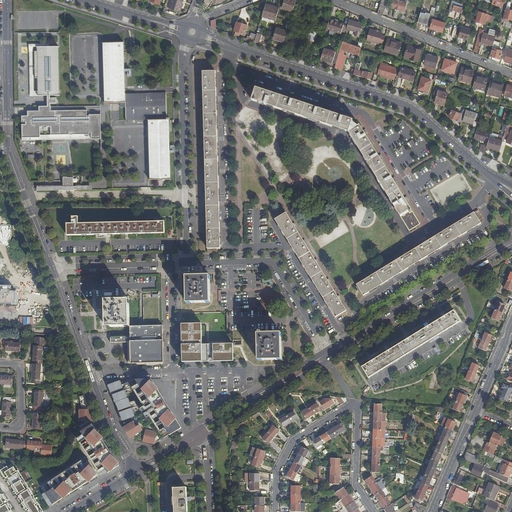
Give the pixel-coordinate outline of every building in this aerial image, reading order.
[(184,0),(172,0),(169,9),(180,12),(184,0)] [(293,12),(296,1),(291,0),(285,0),(282,9),(293,12)] [(404,12),(406,3),(396,0),(393,0),(391,8),(404,12)] [(277,18),(279,9),(265,5),(262,17),(263,17),(262,20),(274,24),(275,21),(276,21),(277,18)] [(451,5),(449,12),(452,12),(452,11),(462,14),(463,9),(451,5)] [(502,21),(504,22),(507,23),(508,20),(511,21),(511,9),(511,11),(506,9),(502,21)] [(426,28),(430,29),(434,16),(435,12),(432,11),(430,16),(421,13),(418,23),(427,26),(426,28)] [(488,16),(486,15),(485,14),(478,13),(475,22),(485,25),(486,22),(488,16)] [(430,29),(442,33),(445,24),(436,21),(437,17),(434,16),(430,29)] [(341,39),(343,40),(346,29),(347,26),(329,20),(326,29),(334,31),(335,30),(341,32),(341,33),(342,34),(341,39)] [(363,24),(349,20),(347,26),(346,29),(356,32),(355,36),(359,37),(360,33),(363,24)] [(245,34),(248,25),(237,22),(234,31),(236,32),(235,35),(239,36),(240,33),(245,34)] [(461,39),(467,41),(470,30),(461,27),(459,35),(462,36),(461,39)] [(284,43),(287,32),(277,29),(273,39),(284,43)] [(314,45),(318,32),(318,31),(318,30),(314,29),(313,30),(313,31),(312,31),(309,30),(308,34),(309,35),(306,43),(314,45)] [(383,44),(386,37),(382,36),(383,33),(370,29),(367,41),(379,44),(380,43),(383,44)] [(474,52),(477,54),(480,43),(483,34),(484,31),(480,30),(477,39),(476,46),(474,52)] [(248,37),(247,40),(254,42),(255,41),(256,35),(252,34),(251,38),(248,37)] [(480,43),(492,47),(495,38),(493,37),(488,35),(483,34),(480,43)] [(398,56),(401,45),(392,42),(388,40),(384,51),(398,56)] [(334,69),(341,71),(346,57),(343,55),(345,50),(355,54),(354,55),(358,57),(360,53),(361,48),(343,41),(342,44),(339,54),(336,64),(334,69)] [(104,44),(105,93),(105,103),(104,103),(120,103),(125,103),(125,107),(126,121),(148,121),(150,180),(149,180),(167,180),(168,180),(171,180),(171,179),(170,179),(169,121),(170,121),(170,119),(166,119),(166,113),(166,111),(166,94),(166,92),(165,92),(165,93),(125,94),(123,44),(124,44),(124,43),(103,43),(103,44),(104,44)] [(418,62),(421,51),(413,48),(413,47),(408,46),(404,57),(418,62)] [(59,95),(59,81),(58,72),(58,58),(58,48),(59,48),(59,47),(37,47),(37,48),(38,48),(38,71),(39,96),(38,96),(60,96),(60,95),(59,95)] [(336,64),(339,54),(324,49),(321,59),(336,64)] [(497,50),(492,49),(490,57),(499,59),(502,52),(497,50)] [(427,55),(424,65),(435,69),(439,58),(427,55)] [(457,63),(445,60),(442,71),(454,74),(457,63)] [(374,74),(394,80),(397,69),(381,64),(381,65),(377,64),(374,74)] [(413,82),(415,73),(401,68),(399,77),(405,79),(405,80),(413,82)] [(474,72),(462,68),(458,80),(470,84),(474,72)] [(353,75),(370,81),(372,74),(368,72),(368,74),(368,75),(363,74),(364,72),(354,69),(353,75)] [(217,253),(217,251),(217,249),(220,249),(216,72),(203,72),(203,82),(201,82),(201,84),(201,86),(203,86),(203,101),(202,101),(202,103),(202,105),(203,105),(204,125),(202,125),(202,127),(202,129),(204,129),(204,134),(205,148),(203,148),(203,150),(203,152),(205,151),(205,168),(205,171),(204,171),(204,173),(204,174),(205,174),(206,194),(204,194),(204,196),(204,198),(206,198),(206,217),(205,217),(205,219),(205,221),(207,221),(207,236),(205,236),(205,238),(205,240),(207,240),(207,254),(217,253)] [(480,77),(476,76),(472,87),(484,91),(488,78),(481,76),(480,77)] [(431,81),(422,78),(418,89),(428,92),(431,81)] [(499,85),(490,82),(487,94),(500,98),(504,85),(499,84),(499,85)] [(389,199),(409,230),(410,231),(420,224),(406,202),(408,200),(406,197),(404,198),(394,182),(396,181),(394,178),(392,179),(387,170),(380,160),(382,158),(380,156),(378,157),(365,134),(366,134),(364,130),(362,131),(357,122),(346,118),(347,116),(343,115),(343,117),(322,110),(322,108),(319,107),(318,109),(296,102),(297,100),(293,99),(293,100),(272,93),(272,92),(268,91),(268,92),(256,88),(251,100),(347,133),(350,137),(389,199)] [(447,93),(438,91),(435,103),(444,105),(447,93)] [(87,111),(51,112),(51,108),(51,107),(40,107),(40,109),(40,112),(28,112),(28,117),(22,117),(22,123),(26,123),(26,126),(22,126),(23,139),(40,138),(40,128),(51,128),(51,136),(70,136),(70,134),(74,134),(74,136),(89,135),(89,133),(92,133),(92,140),(101,140),(100,115),(90,115),(90,117),(87,117),(87,111)] [(460,126),(461,127),(463,121),(466,112),(463,110),(462,114),(457,111),(456,113),(452,110),(448,117),(460,124),(460,126)] [(466,112),(463,121),(473,124),(476,114),(466,111),(466,112)] [(507,127),(503,138),(507,140),(506,142),(511,144),(511,145),(511,146),(511,131),(511,129),(508,128),(507,127)] [(476,130),(474,138),(487,142),(489,134),(476,130)] [(503,141),(489,137),(486,147),(486,148),(500,152),(503,141)] [(74,187),(73,179),(63,179),(64,188),(74,187)] [(442,232),(439,234),(426,242),(425,240),(422,242),(423,244),(406,254),(405,252),(402,254),(404,256),(387,266),(386,264),(383,266),(384,268),(367,278),(366,276),(363,278),(364,280),(356,285),(363,296),(480,223),(479,220),(482,218),(477,210),(466,217),(464,216),(461,218),(462,220),(446,230),(444,228),(441,230),(442,232)] [(275,220),(324,300),(335,318),(346,311),(339,300),(340,299),(338,296),(337,297),(329,283),(330,282),(328,279),(327,280),(317,264),(318,263),(316,260),(315,261),(305,244),(306,243),(304,240),(303,241),(295,227),(296,227),(294,223),(293,224),(286,213),(275,220)] [(67,224),(67,230),(67,235),(101,235),(164,233),(164,221),(78,223),(78,217),(72,217),(72,223),(67,224)] [(187,304),(187,303),(210,303),(210,277),(186,277),(186,304),(187,304)] [(0,303),(15,304),(15,292),(10,291),(10,290),(1,290),(1,291),(0,291),(0,303)] [(128,327),(127,299),(127,296),(122,296),(122,300),(104,300),(104,314),(104,327),(128,327)] [(498,303),(495,311),(502,314),(505,306),(498,303)] [(405,340),(400,344),(389,350),(387,348),(384,349),(386,352),(373,360),(371,358),(368,360),(369,362),(361,367),(368,378),(460,322),(453,311),(445,316),(443,313),(440,315),(442,318),(428,326),(427,323),(423,325),(425,328),(409,338),(407,335),(404,337),(405,340)] [(502,314),(495,311),(491,319),(498,322),(502,314)] [(163,335),(163,325),(129,327),(130,364),(149,363),(162,363),(164,363),(164,348),(163,335)] [(201,325),(182,326),(183,362),(233,361),(233,343),(202,344),(201,325)] [(242,331),(232,331),(232,341),(242,340),(242,331)] [(281,361),(281,334),(261,334),(261,333),(258,333),(258,335),(257,335),(257,362),(281,361)] [(482,341),(489,344),(492,336),(485,334),(482,341)] [(474,338),(471,345),(472,345),(474,342),(480,345),(479,349),(485,352),(489,344),(482,341),(479,340),(474,338)] [(33,364),(43,365),(44,361),(41,361),(43,345),(46,345),(46,340),(36,340),(35,347),(34,347),(33,364)] [(6,343),(6,351),(7,351),(13,352),(20,352),(20,344),(6,343)] [(472,364),(469,371),(476,374),(479,367),(472,364)] [(41,365),(34,365),(33,368),(32,382),(40,383),(41,369),(41,365)] [(476,374),(469,371),(466,379),(473,382),(476,374)] [(0,384),(11,385),(11,382),(12,383),(13,377),(11,377),(0,376),(0,384)] [(145,410),(146,412),(144,414),(146,417),(125,430),(130,437),(155,443),(180,428),(178,424),(165,403),(159,394),(153,383),(150,379),(130,380),(133,392),(143,407),(145,410)] [(107,385),(110,394),(123,389),(120,381),(107,385)] [(511,387),(504,384),(503,386),(502,389),(504,390),(500,399),(508,403),(511,393),(511,387)] [(125,390),(112,395),(115,404),(116,403),(118,411),(131,406),(128,399),(125,390)] [(43,407),(44,393),(36,393),(34,407),(43,407)] [(456,402),(463,405),(466,397),(459,394),(456,402)] [(79,421),(81,427),(92,420),(85,395),(79,397),(82,418),(79,421)] [(347,401),(343,395),(336,399),(339,405),(347,401)] [(2,417),(10,417),(12,404),(11,404),(12,399),(4,398),(4,403),(2,417)] [(322,410),(333,403),(330,398),(319,405),(322,410)] [(456,402),(455,405),(453,410),(459,413),(463,405),(456,402)] [(317,404),(310,409),(314,415),(321,411),(317,404)] [(132,408),(119,413),(122,421),(135,417),(132,408)] [(314,415),(310,409),(302,413),(306,420),(314,415)] [(55,415),(55,412),(54,412),(34,410),(34,414),(33,427),(34,427),(34,428),(41,429),(42,414),(55,415)] [(294,412),(287,416),(291,423),(298,418),(294,412)] [(381,414),(374,413),(374,422),(381,422),(385,422),(385,414),(381,414)] [(291,423),(287,416),(279,421),(283,428),(288,424),(291,423)] [(444,418),(441,426),(442,427),(452,431),(455,423),(444,418)] [(341,424),(335,428),(338,435),(345,431),(341,424)] [(94,470),(99,478),(117,467),(108,452),(109,452),(106,447),(105,448),(99,439),(95,432),(95,431),(91,426),(80,433),(89,448),(93,455),(94,455),(101,466),(94,470)] [(273,426),(268,432),(273,437),(279,431),(273,426)] [(442,427),(438,435),(442,436),(448,439),(452,431),(442,427)] [(338,435),(335,428),(327,433),(331,439),(338,435)] [(373,439),(384,440),(385,431),(381,431),(373,430),(373,439)] [(273,437),(268,432),(262,439),(268,444),(273,437)] [(324,444),(331,439),(327,433),(320,437),(324,444)] [(486,445),(483,451),(486,452),(492,454),(493,455),(498,445),(503,447),(507,439),(494,433),(489,446),(486,445)] [(445,447),(448,439),(442,436),(439,442),(438,444),(445,447)] [(324,444),(320,437),(312,442),(316,448),(317,448),(317,450),(322,447),(321,446),(324,444)] [(380,448),(384,448),(384,440),(373,439),(372,448),(380,448)] [(20,449),(24,449),(24,442),(21,442),(21,441),(7,440),(6,448),(20,450),(20,449)] [(28,442),(24,442),(24,450),(35,451),(34,456),(51,457),(52,447),(42,446),(42,443),(28,442)] [(442,455),(445,447),(438,444),(435,452),(442,455)] [(262,460),(264,452),(252,448),(250,456),(254,457),(262,460)] [(302,448),(298,454),(305,458),(308,451),(302,448)] [(438,463),(442,455),(435,452),(431,460),(438,463)] [(298,454),(294,462),(301,466),(305,458),(298,454)] [(467,454),(464,459),(471,462),(475,464),(478,458),(467,454)] [(262,460),(254,457),(251,466),(258,468),(262,460)] [(330,467),(339,467),(340,459),(333,458),(328,458),(328,467),(330,467)] [(435,470),(438,463),(431,460),(428,467),(435,470)] [(511,472),(511,463),(505,460),(503,464),(504,464),(500,474),(509,478),(511,474),(511,472)] [(294,462),(290,470),(297,473),(301,466),(294,462)] [(372,464),(371,473),(379,473),(379,465),(372,464)] [(507,482),(509,478),(500,474),(490,470),(475,464),(472,473),(479,476),(481,471),(482,472),(483,470),(485,471),(484,472),(507,482)] [(56,488),(41,497),(49,508),(56,504),(63,500),(63,499),(69,495),(70,495),(77,490),(78,492),(82,489),(82,487),(89,483),(97,478),(89,467),(63,483),(55,487),(56,488)] [(330,476),(339,476),(339,467),(330,467),(330,475),(330,476)] [(425,475),(432,478),(435,470),(428,467),(425,475)] [(26,511),(27,511),(42,511),(38,505),(34,499),(34,498),(18,472),(17,473),(14,469),(9,471),(7,468),(1,472),(6,480),(7,479),(12,487),(12,488),(17,497),(18,496),(23,505),(22,505),(26,511)] [(297,473),(290,470),(286,478),(293,481),(296,482),(300,475),(297,474),(297,473)] [(395,482),(402,483),(404,475),(396,473),(395,482)] [(250,483),(250,490),(250,491),(259,491),(262,491),(262,487),(259,487),(259,483),(258,474),(250,474),(250,483)] [(422,483),(428,486),(432,478),(425,475),(422,483)] [(338,485),(339,476),(330,476),(330,485),(338,485)] [(365,481),(370,488),(376,484),(375,481),(371,476),(365,481)] [(418,491),(425,494),(428,486),(422,483),(418,491)] [(494,501),(500,487),(490,483),(486,491),(480,488),(477,494),(478,494),(487,498),(491,499),(494,501)] [(374,494),(375,495),(377,494),(381,491),(376,484),(370,488),(374,494)] [(300,487),(294,487),(291,486),(292,495),(300,495),(300,487)] [(454,501),(459,489),(452,486),(447,498),(449,498),(452,500),(454,501)] [(174,488),(175,511),(188,511),(188,501),(190,501),(190,497),(188,498),(187,487),(174,488)] [(454,501),(463,504),(468,493),(459,489),(454,501)] [(416,496),(415,499),(422,502),(425,494),(418,491),(415,490),(413,494),(416,496)] [(341,500),(348,495),(345,491),(340,491),(337,492),(336,493),(341,500)] [(386,498),(384,495),(381,491),(377,494),(375,495),(380,502),(386,498)] [(0,511),(10,511),(11,511),(12,511),(2,495),(1,495),(0,494),(0,511)] [(300,504),(300,495),(292,495),(292,504),(300,504)] [(353,503),(348,495),(341,500),(346,507),(353,503)] [(255,506),(264,506),(264,498),(255,497),(255,506)] [(380,502),(384,509),(391,505),(386,498),(380,502)] [(500,507),(502,504),(494,501),(491,499),(488,505),(485,511),(487,511),(495,511),(498,506),(500,507)] [(354,511),(358,510),(353,503),(346,507),(348,511),(354,511)]
